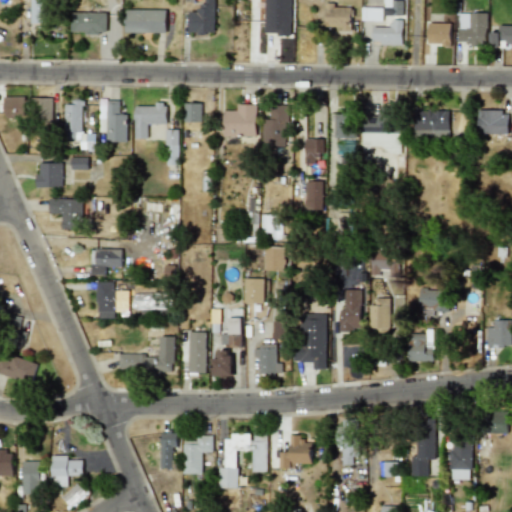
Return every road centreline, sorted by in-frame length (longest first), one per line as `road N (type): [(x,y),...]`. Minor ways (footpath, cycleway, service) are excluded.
road 1 (residential): [(0,69),(511,80)]
road 2 (residential): [(97,406),(290,404),(511,380)]
road 3 (residential): [(142,511),(0,184)]
